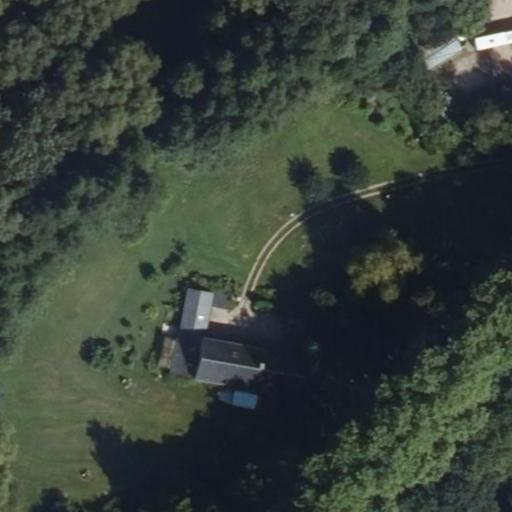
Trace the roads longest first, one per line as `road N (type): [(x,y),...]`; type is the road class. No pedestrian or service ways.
road 1 (track): [(0,170),(123,111),(316,0)]
road 2 (track): [(241,329),(257,266),(279,233),(305,214),(405,181),(511,160)]
road 3 (primary): [(375,511),(446,413),(511,349)]
